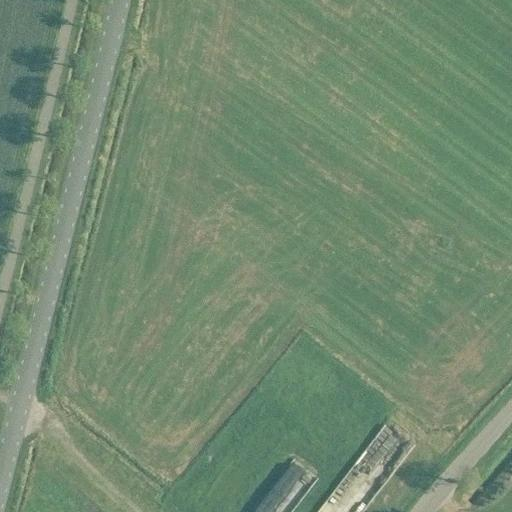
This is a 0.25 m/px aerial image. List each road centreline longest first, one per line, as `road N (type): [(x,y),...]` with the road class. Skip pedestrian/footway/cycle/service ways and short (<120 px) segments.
road 1 (unclassified): [(0,480),(116,0)]
road 2 (unclassified): [(422,511),(511,416)]
